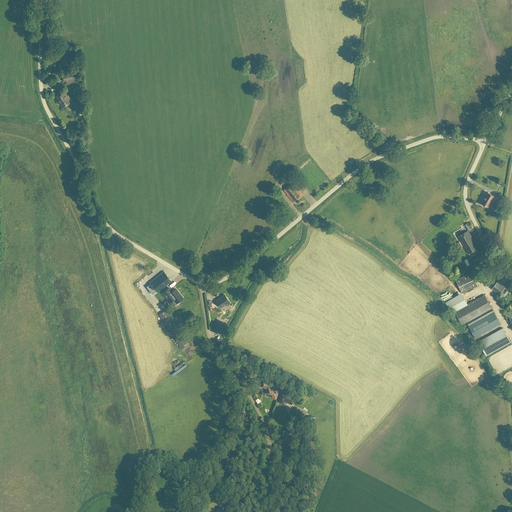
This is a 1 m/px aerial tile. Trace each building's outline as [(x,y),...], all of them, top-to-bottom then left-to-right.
[(64,82),(75,79),(73,72),(69,73),(69,75),(63,77),(64,82)] [(64,91),(56,97),(55,97),(62,108),(63,108),(71,102),(64,91)] [(293,202),(302,194),(292,183),(284,190),(288,195),(287,196),(293,202)] [(492,207),(496,200),(493,199),(495,196),(488,192),(482,203),(489,207),(489,206),(492,207)] [(498,201),(493,209),(497,212),(502,203),(498,201)] [(281,215),(285,220),(289,216),(285,211),(281,215)] [(468,254),(473,251),(478,248),(468,231),(458,237),(468,254)] [(473,269),(477,267),(471,257),(467,259),(473,269)] [(157,292),(171,281),(164,272),(150,283),(157,292)] [(462,293),(478,286),(472,272),(456,280),(462,293)] [(500,294),(505,288),(498,282),(493,288),(500,294)] [(176,303),(183,298),(176,289),(172,292),(170,291),(171,290),(169,287),(163,292),(165,295),(168,293),(169,294),(176,303)] [(503,295),(508,298),(511,291),(507,288),(503,295)] [(229,303),(229,302),(225,295),(216,301),(221,308),(225,305),(226,306),(227,306),(229,304),(229,303)] [(475,338),(501,324),(494,312),(492,309),(492,308),(485,295),(455,311),(462,325),(483,313),(485,317),(469,326),(475,338)] [(179,346),(186,341),(174,323),(166,310),(159,315),(179,346)] [(226,324),(223,322),(219,320),(217,324),(213,331),(220,335),(226,324)] [(511,342),(503,328),(478,342),(486,356),(511,342)] [(269,386),(270,384),(263,382),(262,386),(267,387),(266,389),(268,390),(266,395),(276,399),(279,390),(269,386)] [(295,397),(281,392),(278,401),(283,403),(284,400),(288,402),(292,404),(295,397)] [(307,417),(308,431),(316,431),(315,417),(307,417)]
